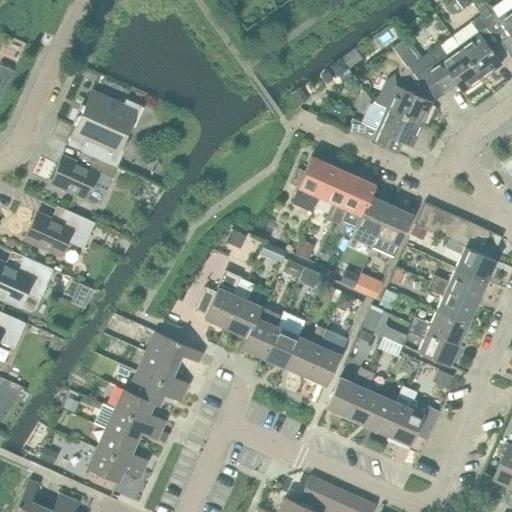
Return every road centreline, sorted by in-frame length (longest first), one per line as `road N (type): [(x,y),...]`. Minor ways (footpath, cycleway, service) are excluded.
road 1 (residential): [(432,508),(227,427)]
road 2 (residential): [(432,508),(511,322)]
road 3 (residential): [(0,160),(13,152),(84,0)]
road 4 (residential): [(437,195),(289,126)]
